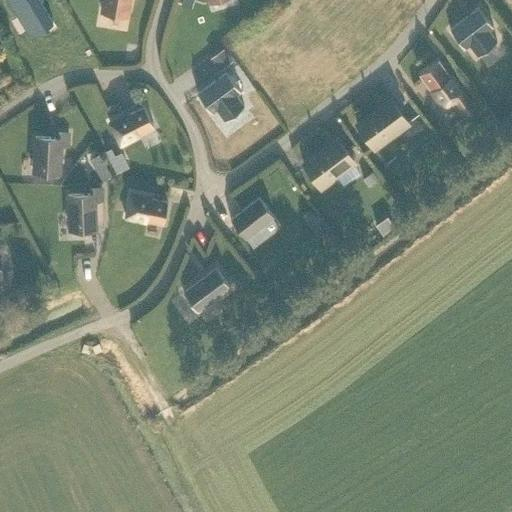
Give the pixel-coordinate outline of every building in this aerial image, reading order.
[(56,25),(43,0),(17,0),(15,1),(33,37),(56,25)] [(103,0),(101,10),(127,15),(129,0),(103,0)] [(497,39),(488,29),(493,25),(478,6),(450,28),(464,47),(469,43),(478,54),(497,39)] [(91,55),(84,59),(88,66),(95,62),(91,55)] [(452,75),(451,76),(437,59),(420,73),(433,90),(431,91),(444,107),(454,99),(466,115),(477,107),(465,91),(464,92),(452,75)] [(224,119),(244,105),(236,94),(240,90),(226,71),(197,92),(212,111),(216,108),(224,119)] [(391,98),(356,123),(371,143),(405,118),(391,98)] [(120,144),(138,135),(138,133),(153,126),(143,105),(128,113),(127,112),(108,121),(120,144)] [(511,119),(508,114),(501,119),(507,128),(511,124),(511,119)] [(61,145),(67,145),(68,132),(58,132),(58,137),(35,135),(33,171),(59,172),(61,145)] [(317,182),(351,157),(337,137),(303,163),(317,182)] [(109,157),(114,155),(111,148),(105,151),(109,157)] [(96,169),(102,179),(111,174),(104,163),(96,169)] [(362,178),(368,186),(378,180),(372,171),(362,178)] [(94,200),(101,200),(100,187),(90,188),(90,193),(68,193),(69,229),(96,227),(94,200)] [(145,219),(162,223),(167,201),(150,197),(150,195),(130,191),(125,217),(145,221),(145,219)] [(245,237),(273,215),(259,196),(230,218),(245,237)] [(319,222),(312,227),(318,236),(325,231),(319,222)] [(216,266),(182,291),(197,310),(230,285),(216,266)]
